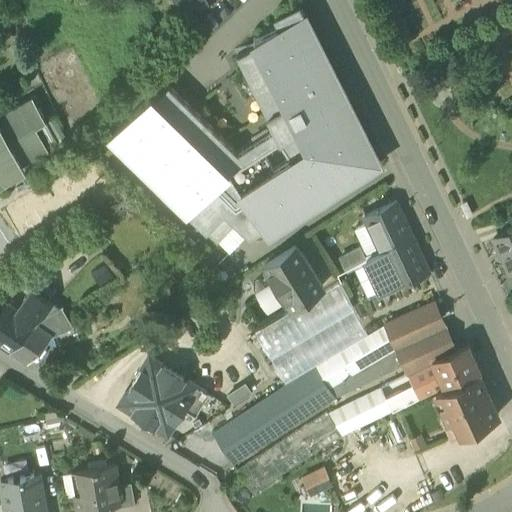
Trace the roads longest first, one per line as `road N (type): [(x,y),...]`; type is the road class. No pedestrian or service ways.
road 1 (secondary): [(511,372),(332,0)]
road 2 (residential): [(0,358),(206,487),(206,511)]
